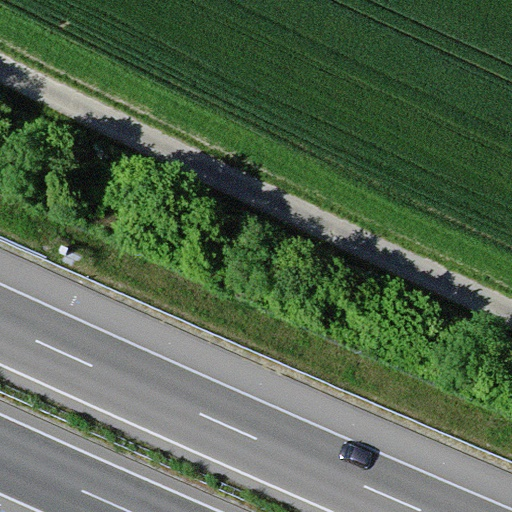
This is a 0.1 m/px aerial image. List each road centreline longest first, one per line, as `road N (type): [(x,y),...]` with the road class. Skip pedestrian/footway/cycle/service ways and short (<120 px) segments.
road 1 (track): [(511,313),(0,66)]
road 2 (motorway): [(425,511),(0,323)]
road 3 (motorway): [(0,453),(130,511)]
